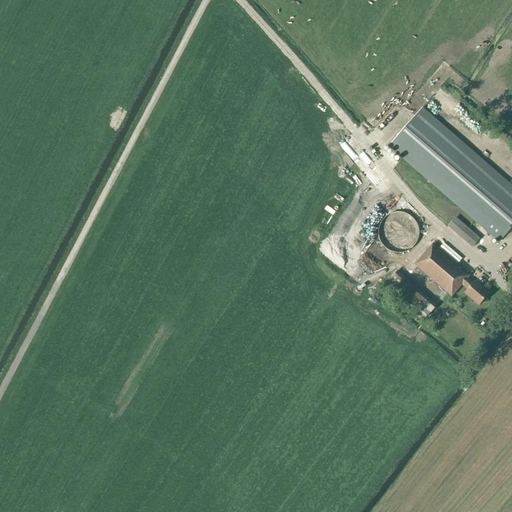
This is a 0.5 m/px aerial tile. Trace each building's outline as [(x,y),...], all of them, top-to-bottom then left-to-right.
[(511,227),(511,187),(422,109),(389,147),(499,242),(511,227)] [(378,232),(378,233),(378,235),(378,237),(378,239),(379,241),(380,242),(380,243),(381,245),(382,246),(384,248),(386,249),(387,251),(389,251),(391,252),(393,253),(395,254),(396,254),(398,254),(400,254),(403,253),(405,253),(406,252),(407,252),(409,251),(411,250),(412,249),(413,248),(414,246),(416,245),(417,243),(418,241),(418,239),(418,238),(419,237),(419,235),(419,233),(419,232),(419,229),(418,227),(418,225),(417,223),(416,221),(415,220),(413,219),(412,217),(410,216),(409,215),(407,214),(405,213),(403,213),(400,212),(398,212),(396,212),(394,213),(392,213),(391,214),(389,214),(387,215),(386,216),(385,217),(384,218),(383,219),(382,221),(380,223),(379,225),(379,227),(378,228),(378,229),(378,231),(378,232)] [(473,248),(479,241),(454,219),(448,226),(473,248)] [(474,283),(468,278),(470,276),(433,244),(415,264),(452,296),(462,284),(469,290),(466,293),(479,305),(489,294),(475,282),(474,283)] [(418,311),(429,299),(397,271),(386,284),(418,311)]
